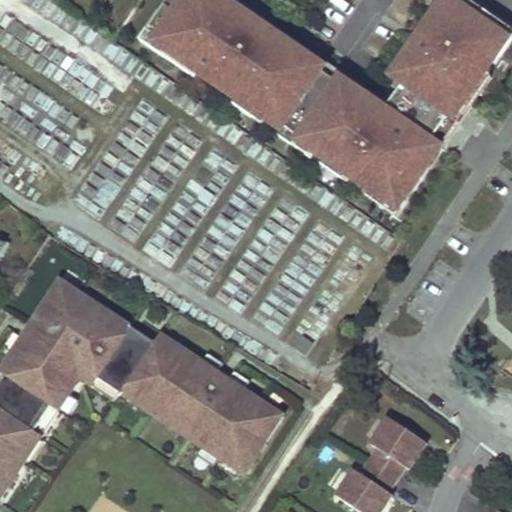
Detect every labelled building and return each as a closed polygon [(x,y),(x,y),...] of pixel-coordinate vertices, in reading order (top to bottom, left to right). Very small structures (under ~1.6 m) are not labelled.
[(344,73),(241,0),(148,0),(120,39),(284,157),(344,73)] [(444,0),(387,83),(454,128),(511,43),(511,29),(468,0),(444,0)] [(456,150),(354,85),(302,165),(404,230),(456,150)] [(68,283),(63,291),(101,317),(107,309),(68,283)] [(0,511),(23,477),(16,472),(57,409),(65,414),(82,389),(88,381),(121,403),(125,406),(131,398),(166,422),(228,463),(230,461),(251,475),(270,445),(272,447),(290,420),(169,339),(163,347),(107,309),(101,317),(63,291),(10,370),(16,374),(0,398),(0,511)] [(305,357),(312,345),(301,339),(294,351),(305,357)] [(121,403),(88,381),(82,389),(115,412),(121,403)] [(131,398),(125,406),(161,430),(166,422),(131,398)] [(57,409),(16,472),(23,477),(65,414),(57,409)] [(411,470),(428,444),(390,419),(372,445),(380,449),(362,475),(355,471),(338,497),(361,511),(383,511),(394,496),(389,493),(406,467),(411,470)]
